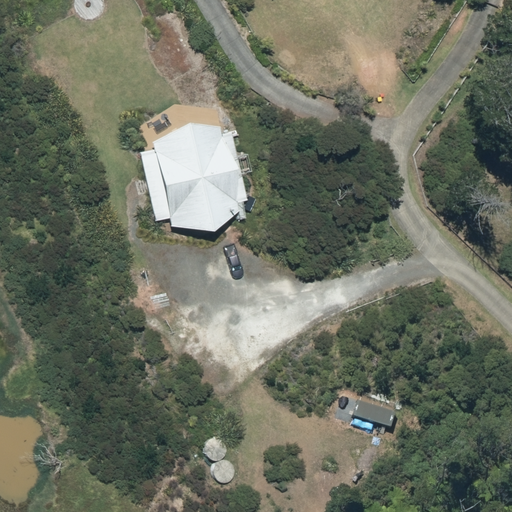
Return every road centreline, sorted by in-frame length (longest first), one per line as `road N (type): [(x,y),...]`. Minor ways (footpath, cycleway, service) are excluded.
road 1 (unknown): [(511,337),(410,240),(345,145)]
road 2 (unknown): [(345,145),(326,124),(238,84),(182,0)]
road 3 (unknown): [(345,145),(460,47),(481,0)]
